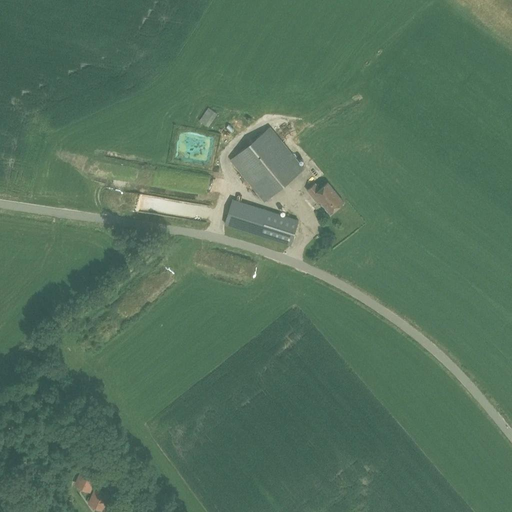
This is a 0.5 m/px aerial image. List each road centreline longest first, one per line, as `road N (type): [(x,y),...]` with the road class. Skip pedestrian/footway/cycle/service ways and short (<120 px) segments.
road 1 (unclassified): [(511,436),(464,374),(326,276),(185,231),(0,203)]
road 2 (track): [(152,511),(35,351),(185,231)]
